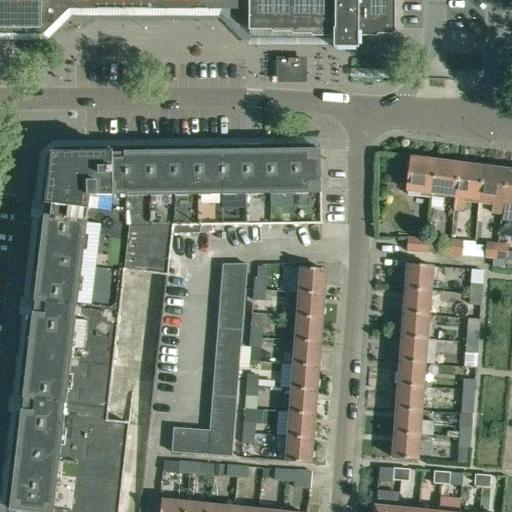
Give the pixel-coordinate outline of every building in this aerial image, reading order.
[(40,0),(0,0),(0,29),(41,29),(40,0)] [(334,37),(334,49),(358,49),(358,38),(376,38),(378,35),(392,35),(395,32),(394,0),(248,0),(249,31),(271,31),(272,33),(291,33),(293,35),(311,35),(313,37),(334,37)] [(279,61),(279,80),(303,80),(303,61),(279,61)] [(200,233),(200,226),(321,225),(320,160),(320,152),(53,155),(25,396),(12,505),(11,510),(23,511),(24,511),(119,511),(130,424),(107,422),(125,271),(168,274),(173,234),(200,233)] [(431,195),(435,163),(411,160),(406,195),(420,197),(421,194),(431,195)] [(435,163),(431,195),(431,198),(444,200),(445,197),(455,198),(459,166),(435,163)] [(465,202),(478,204),(483,169),(459,166),(455,198),(456,198),(454,211),(464,212),(465,202)] [(502,204),(506,172),(483,169),(478,204),(492,206),(491,215),(502,216),(503,204),(502,204)] [(502,204),(503,204),(511,204),(511,172),(506,172),(502,204)] [(407,252),(417,253),(418,240),(408,239),(407,252)] [(439,255),(450,256),(451,242),(440,241),(439,255)] [(463,243),(451,242),(450,256),(462,256),(463,243)] [(496,259),(497,246),(486,245),(485,258),(496,259)] [(497,246),(496,259),(507,260),(508,247),(497,246)] [(222,278),(234,279),(235,266),(223,266),(222,278)] [(247,266),(235,266),(234,279),(246,280),(247,266)] [(407,266),(405,290),(431,292),(433,268),(407,266)] [(299,294),(325,296),(327,272),(315,271),(315,270),(311,269),(311,270),(301,270),(299,294)] [(245,291),(246,280),(222,278),(221,289),(245,291)] [(255,280),(254,290),(265,291),(266,281),(255,280)] [(471,285),(471,295),(481,296),(482,286),(471,285)] [(221,289),(220,300),(244,302),(245,291),(221,289)] [(264,301),(265,291),(254,290),(253,300),(264,301)] [(405,290),(403,315),(429,317),(431,292),(405,290)] [(299,294),(297,318),(323,320),(325,296),(299,294)] [(481,296),(471,295),(470,305),(480,306),(481,296)] [(220,300),(219,312),(243,313),(244,302),(220,300)] [(218,323),(242,324),(243,313),(219,312),(218,323)] [(403,315),(402,338),(427,340),(429,317),(403,315)] [(297,318),(296,342),(321,344),(323,320),(297,318)] [(218,323),(218,334),(241,335),(242,324),(218,323)] [(251,328),(251,338),(261,339),(262,329),(251,328)] [(468,333),(467,343),(478,344),(478,334),(468,333)] [(217,345),(241,346),(241,335),(218,334),(217,345)] [(250,348),(252,348),(251,363),(260,363),(261,349),(261,339),(251,338),(250,348)] [(425,364),(427,340),(402,338),(400,362),(425,364)] [(294,366),(319,368),(321,344),(296,342),(294,366)] [(478,344),(467,343),(466,353),(477,354),(478,344)] [(217,345),(216,356),(240,357),(241,346),(217,345)] [(215,367),(239,368),(240,357),(216,356),(215,367)] [(399,368),(398,386),(423,388),(425,364),(400,362),(399,369),(399,368)] [(294,366),(292,390),(317,392),(319,368),(294,366)] [(215,367),(214,378),(238,379),(239,368),(215,367)] [(247,386),(257,387),(258,377),(248,376),(247,386)] [(238,379),(214,378),(214,389),(237,391),(238,379)] [(464,381),(463,391),(474,392),(475,382),(464,381)] [(257,397),(257,387),(247,386),(246,396),(257,397)] [(421,412),(423,388),(398,386),(396,410),(421,412)] [(214,389),(213,400),(236,402),(237,391),(214,389)] [(317,392),(292,390),(290,414),(315,416),(317,392)] [(473,402),(474,392),(463,391),(462,401),(473,402)] [(235,413),(236,402),(213,400),(212,411),(235,413)] [(396,410),(394,435),(420,436),(433,437),(434,422),(431,422),(421,421),(421,412),(396,410)] [(212,411),(211,422),(235,424),(235,413),(212,411)] [(290,414),(288,438),(313,440),(315,416),(290,414)] [(211,422),(210,432),(209,456),(232,457),(235,424),(211,422)] [(243,434),(254,435),(255,425),(244,424),(243,434)] [(460,429),(459,439),(470,440),(471,430),(460,429)] [(198,432),(174,430),(172,453),(196,455),(198,432)] [(210,432),(198,432),(196,455),(209,456),(210,432)] [(254,435),(243,434),(243,444),(253,445),(254,435)] [(418,461),(419,447),(420,436),(394,435),(392,459),(418,461)] [(313,440),(288,438),(286,462),(296,463),(296,464),(299,464),(300,463),(312,464),(313,440)] [(470,440),(459,439),(459,449),(469,450),(470,440)] [(179,474),(189,475),(190,464),(180,463),(180,464),(179,474)] [(200,465),(190,464),(189,475),(199,475),(200,465)] [(213,477),(214,467),(205,467),(204,476),(213,477)] [(227,477),(237,478),(238,468),(228,467),(227,477)] [(238,468),(237,478),(247,479),(248,468),(238,468)] [(285,482),(286,471),(275,470),(275,481),(285,482)] [(269,480),(270,472),(263,471),(262,480),(269,480)] [(285,482),(295,483),(294,489),(311,490),(312,473),(296,471),(296,472),(286,471),(285,482)] [(399,484),(400,471),(392,471),(391,483),(399,484)] [(408,472),(400,471),(399,484),(407,484),(408,472)] [(440,487),(441,475),(432,474),(431,486),(440,487)] [(449,475),(441,475),(440,487),(447,488),(449,475)] [(480,490),(481,478),(473,477),(471,489),(480,490)] [(489,478),(481,478),(480,490),(487,491),(489,478)] [(186,511),(187,504),(163,501),(162,510),(161,510),(160,511),(186,511)]
